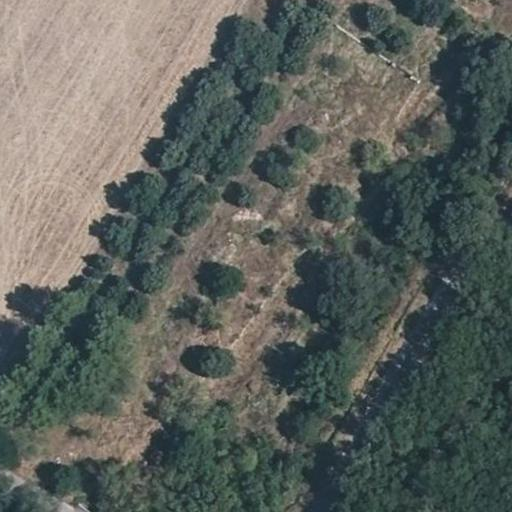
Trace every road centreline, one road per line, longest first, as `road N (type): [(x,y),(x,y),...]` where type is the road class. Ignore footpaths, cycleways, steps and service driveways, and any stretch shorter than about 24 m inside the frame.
road 1 (track): [(449,0),(426,53),(136,452),(99,472),(66,465),(0,429)]
road 2 (unclassified): [(325,511),(449,292),(511,217)]
